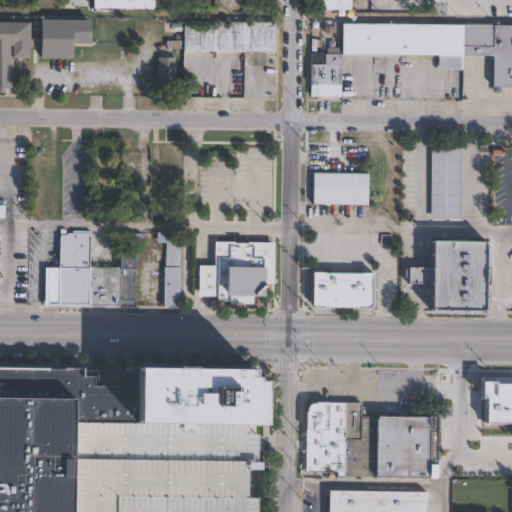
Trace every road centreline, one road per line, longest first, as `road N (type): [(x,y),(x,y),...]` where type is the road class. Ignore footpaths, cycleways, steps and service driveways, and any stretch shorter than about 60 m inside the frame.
road 1 (residential): [(511,125),(0,117)]
road 2 (secondary): [(511,339),(0,333)]
road 3 (residential): [(293,0),(288,337)]
road 4 (residential): [(288,337),(285,511)]
